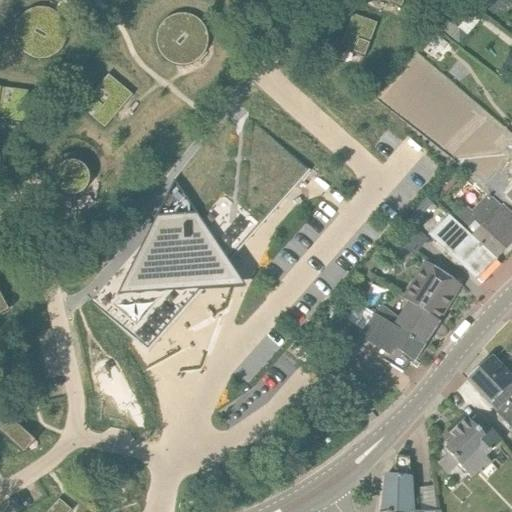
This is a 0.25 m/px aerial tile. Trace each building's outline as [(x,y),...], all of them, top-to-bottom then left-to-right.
[(446,18),(458,28),(470,13),(458,3),(446,18)] [(20,31),(20,35),(20,39),(21,43),(22,46),(24,50),(26,53),(29,56),(32,58),(36,60),(39,61),(43,62),(47,62),(51,62),(55,61),(59,60),(62,58),(65,56),(68,53),(70,50),(72,47),(73,43),(74,39),(75,35),(74,31),(73,27),(72,24),(70,20),(68,17),(65,14),(62,12),(58,10),(55,9),(51,8),(47,8),(43,8),(40,9),(36,10),(32,12),(29,14),(26,17),(24,20),(22,24),(21,27),(20,31)] [(155,34),(155,38),(155,42),(156,46),(157,49),(159,53),(161,56),(164,59),(167,61),(171,63),(174,64),(178,65),(182,65),(186,65),(190,64),(193,63),(197,61),(200,59),(203,56),(205,53),(207,50),(208,46),(209,42),(209,38),(209,34),(208,30),(207,27),(205,23),(203,20),(200,17),(197,15),(193,13),(190,12),(186,11),(182,11),(178,11),(174,12),(171,13),(167,15),(164,17),(161,20),(159,23),(157,26),(156,30),(155,34)] [(355,12),(342,43),(368,53),(381,21),(355,12)] [(437,52),(439,54),(446,45),(443,43),(435,37),(429,45),(437,52)] [(109,70),(79,105),(104,127),(134,92),(109,70)] [(0,81),(0,116),(26,121),(32,87),(0,81)] [(147,236),(90,297),(149,351),(184,290),(247,287),(230,258),(312,169),(253,117),(185,192),(176,179),(147,236)] [(33,176),(33,180),(33,184),(34,188),(35,191),(37,195),(39,198),(42,201),(45,202),(46,205),(49,208),(52,210),(56,212),(59,213),(63,214),(67,214),(71,214),(75,213),(78,212),(82,210),(85,208),(88,205),(90,202),(92,199),(93,195),(94,191),(95,187),(94,183),(93,179),(92,176),(90,172),(88,169),(85,166),(83,164),(81,162),(78,159),(75,157),(71,155),(68,154),(64,153),(60,152),(56,153),(52,153),(49,155),(45,157),(42,159),(39,162),(37,164),(35,168),(34,172),(33,176)] [(443,187),(438,192),(442,195),(446,190),(443,187)] [(511,242),(511,217),(500,206),(488,194),(471,211),(464,205),(450,219),(447,216),(446,217),(471,238),(495,260),(511,242)] [(407,217),(414,224),(433,205),(426,199),(407,217)] [(499,264),(495,260),(471,238),(446,217),(429,235),(481,284),(499,264)] [(408,227),(395,240),(412,257),(425,243),(408,227)] [(458,287),(441,276),(423,265),(401,299),(407,303),(437,322),(458,287)] [(0,290),(0,311),(9,307),(0,290)] [(439,323),(437,322),(407,303),(399,317),(380,305),(374,314),(423,347),(439,323)] [(424,348),(423,347),(374,314),(360,336),(388,355),(385,360),(381,358),(380,359),(389,365),(402,373),(411,360),(415,362),(424,348)] [(25,346),(7,351),(19,389),(37,384),(25,346)] [(511,397),(511,379),(491,357),(466,380),(511,429),(511,406),(507,402),(511,397)] [(379,380),(389,365),(380,359),(370,374),(379,380)] [(5,412),(0,417),(0,432),(23,453),(35,439),(5,412)] [(476,466),(486,457),(502,442),(484,423),(477,429),(467,419),(451,435),(455,440),(444,450),(450,456),(471,479),(480,471),(476,466)] [(381,511),(406,511),(411,511),(408,459),(395,457),(393,477),(385,476),(381,511)] [(59,495),(42,511),(68,511),(72,507),(59,495)]
